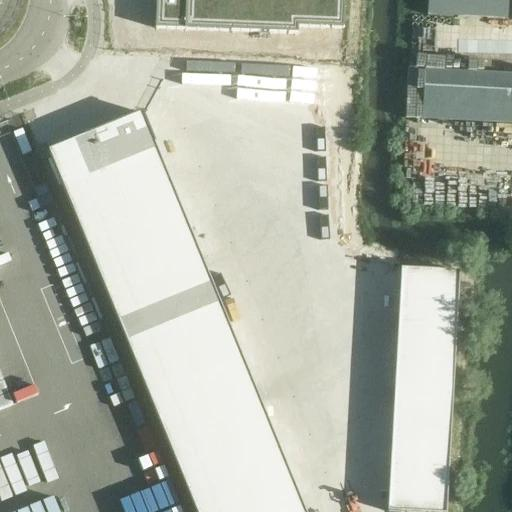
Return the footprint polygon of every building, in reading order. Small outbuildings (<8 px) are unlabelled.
[(155,0),(154,28),(297,33),(297,26),(343,28),(343,0),(155,0)] [(507,21),(507,0),(427,0),(426,16),(507,21)] [(421,120),(511,124),(511,76),(423,72),(421,120)] [(303,511),(141,114),(47,153),(194,511),(303,511)] [(444,511),(458,273),(400,270),(386,511),(444,511)]
